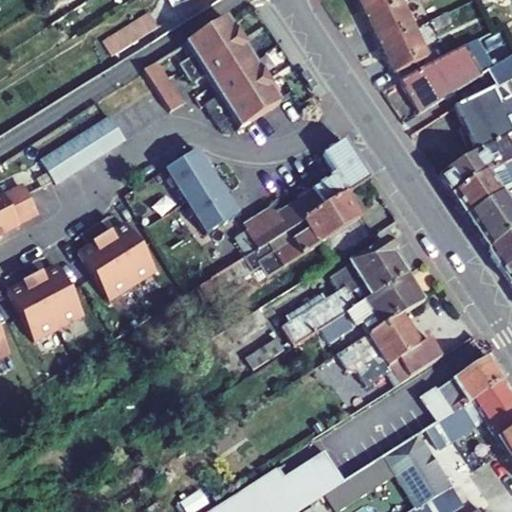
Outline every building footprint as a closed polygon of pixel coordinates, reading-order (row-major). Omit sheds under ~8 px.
[(399,5),(396,0),(356,0),(366,20),(399,5)] [(407,20),(399,5),(366,20),(380,47),(412,32),(407,20)] [(430,23),(425,12),(407,20),(412,32),(430,23)] [(102,43),(111,57),(155,29),(146,15),(102,43)] [(450,24),(446,15),(430,23),(435,32),(450,24)] [(239,42),(225,21),(185,46),(192,57),(199,68),(239,42)] [(426,60),(412,32),(380,47),(393,76),(426,60)] [(252,63),(239,42),(199,68),(205,77),(212,88),(252,63)] [(490,66),(475,42),(427,67),(398,83),(419,116),(487,74),(496,90),(510,83),(511,81),(511,57),(494,68),(492,65),(490,66)] [(199,68),(192,57),(182,64),(178,66),(184,76),(199,68)] [(265,84),(252,63),(212,88),(218,98),(225,109),(265,84)] [(162,75),(156,64),(142,72),(149,83),(162,75)] [(205,77),(199,68),(184,76),(190,86),(194,84),(205,77)] [(169,85),(162,75),(149,83),(156,93),(169,85)] [(511,99),(511,87),(510,83),(496,90),(493,91),(500,105),(511,100),(511,99)] [(279,105),(265,84),(225,109),(230,118),(237,129),(238,130),(279,105)] [(175,95),(169,85),(156,93),(162,104),(175,95)] [(511,137),(511,99),(511,100),(500,105),(493,91),(454,109),(476,154),(505,141),(511,137)] [(182,106),(175,95),(162,104),(169,114),(182,106)] [(225,109),(218,98),(208,105),(204,107),(211,118),(225,109)] [(230,118),(225,109),(211,118),(216,126),(220,124),(230,118)] [(124,141),(108,117),(96,125),(112,149),(124,141)] [(96,125),(84,132),(100,157),(112,149),(96,125)] [(100,157),(84,132),(74,139),(90,163),(100,157)] [(90,163),(74,139),(62,147),(78,171),(90,163)] [(511,155),(505,141),(476,154),(438,177),(467,221),(503,197),(509,194),(511,192),(511,155)] [(356,163),(344,144),(323,158),(334,176),(356,163)] [(78,171),(62,147),(50,154),(66,178),(78,171)] [(217,185),(196,152),(164,172),(185,205),(217,185)] [(66,178),(50,154),(39,162),(54,186),(66,178)] [(369,182),(356,163),(334,176),(311,191),(313,193),(324,210),(343,198),(369,182)] [(237,217),(217,185),(185,205),(206,237),(237,217)] [(0,234),(35,217),(20,187),(0,197),(0,239),(1,239),(0,235),(0,234)] [(324,210),(313,193),(276,217),(271,210),(243,227),(246,232),(234,239),(246,259),(324,210)] [(511,198),(509,194),(503,197),(467,221),(488,253),(511,236),(511,198)] [(370,240),(343,198),(324,210),(246,259),(195,291),(203,305),(221,294),(224,299),(246,285),(243,281),(251,275),(260,270),(266,280),(284,268),(286,272),(296,265),(306,280),(370,240)] [(155,273),(124,225),(113,231),(105,219),(93,227),(131,288),(155,273)] [(131,288),(93,227),(80,235),(88,248),(77,255),(107,303),(131,288)] [(511,236),(488,253),(499,270),(511,261),(511,236)] [(406,276),(385,242),(348,265),(349,267),(328,279),(337,294),(325,302),(321,296),(285,318),(289,325),(280,330),(292,349),(319,332),(344,316),(369,300),(406,276)] [(82,318),(56,267),(44,273),(37,260),(24,267),(57,331),(82,318)] [(511,261),(499,270),(511,289),(511,261)] [(57,331),(24,267),(11,274),(17,287),(6,293),(33,344),(57,331)] [(266,280),(260,270),(251,275),(258,285),(266,280)] [(424,302),(407,277),(406,276),(369,300),(344,316),(353,330),(360,325),(368,337),(400,317),(424,302)] [(264,324),(256,312),(225,331),(233,344),(264,324)] [(344,316),(319,332),(328,346),(353,330),(344,316)] [(419,347),(400,317),(368,337),(335,357),(345,372),(356,375),(365,390),(391,373),(399,386),(440,359),(441,359),(430,340),(420,347),(419,347)] [(0,360),(9,356),(0,338),(0,360)] [(276,341),(245,360),(252,372),(283,353),(276,341)] [(503,384),(488,360),(436,393),(434,391),(419,401),(436,426),(503,384)] [(511,396),(503,384),(436,426),(424,434),(436,452),(482,422),(511,466),(511,396)] [(453,511),(461,507),(417,438),(343,484),(323,497),(333,511),(339,511),(394,477),(415,511),(413,511),(453,511)] [(284,479),(278,471),(212,511),(299,511),(323,497),(343,484),(324,454),(284,479)]
